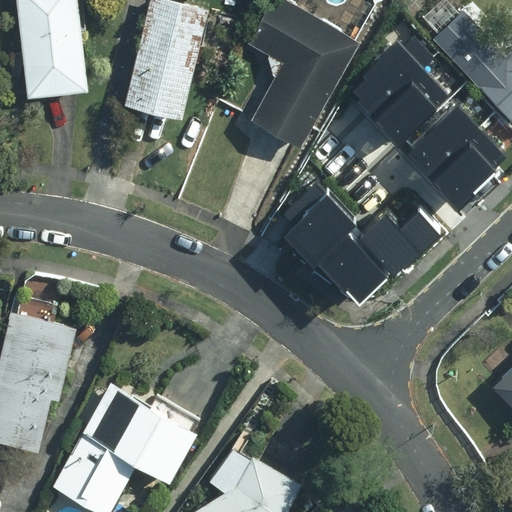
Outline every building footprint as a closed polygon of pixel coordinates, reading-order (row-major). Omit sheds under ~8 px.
[(83,0),(24,0),(36,89),(95,81),(83,0)] [(215,2),(205,0),(155,0),(133,96),(190,109),(215,2)] [(258,113),(306,140),(365,37),(299,0),(274,0),(253,37),(289,58),(258,113)] [(511,47),(471,6),(442,36),(511,105),(511,47)] [(348,81),(395,131),(448,81),(400,31),(348,81)] [(458,91),(405,140),(453,192),(506,142),(458,91)] [(278,216),(314,252),(359,205),(323,170),(278,216)] [(440,214),(420,194),(402,211),(386,194),(326,251),(362,288),(440,214)] [(72,391),(87,320),(19,305),(0,393),(0,429),(50,440),(61,389),(72,391)] [(511,365),(499,378),(511,390),(511,365)] [(206,427),(117,378),(61,479),(115,509),(145,456),(179,475),(206,427)] [(310,475),(259,448),(239,483),(190,511),(291,511),(292,511),(310,475)] [(0,511),(2,511),(13,462),(0,459),(0,511)]
